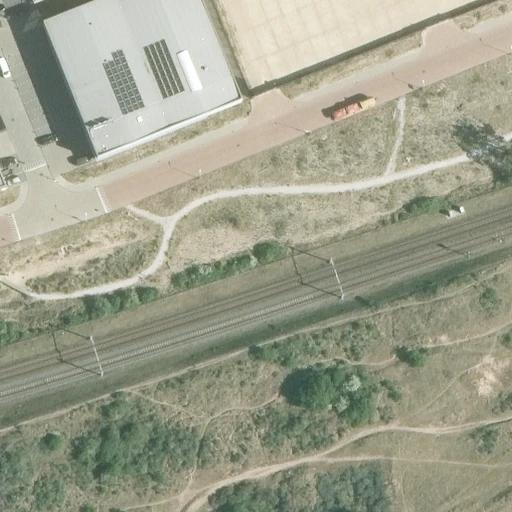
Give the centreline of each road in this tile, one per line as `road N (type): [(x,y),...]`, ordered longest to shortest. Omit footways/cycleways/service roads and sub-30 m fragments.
road 1 (unclassified): [(53,211),(511,31)]
road 2 (unknown): [(511,412),(465,428),(378,424),(318,461),(257,470),(193,497),(182,511)]
road 3 (unclassified): [(0,77),(53,211)]
